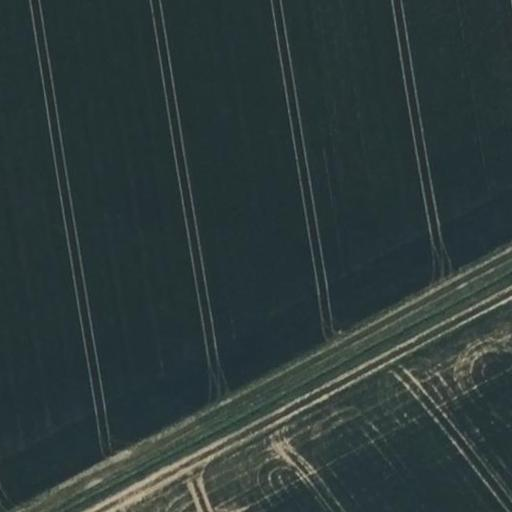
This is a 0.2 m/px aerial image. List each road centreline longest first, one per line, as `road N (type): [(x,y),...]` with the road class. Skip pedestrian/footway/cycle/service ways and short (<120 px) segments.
road 1 (track): [(32,511),(511,254)]
road 2 (track): [(511,296),(105,511)]
